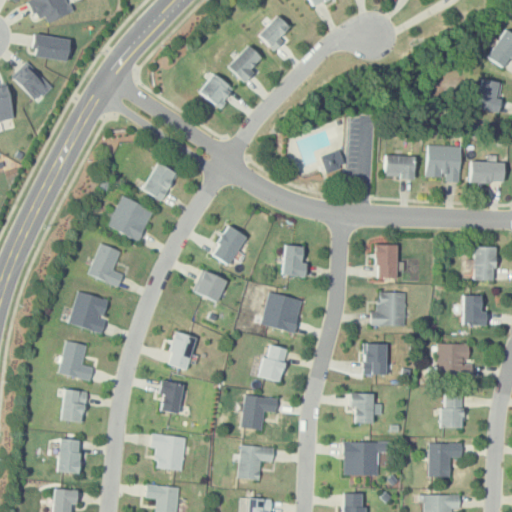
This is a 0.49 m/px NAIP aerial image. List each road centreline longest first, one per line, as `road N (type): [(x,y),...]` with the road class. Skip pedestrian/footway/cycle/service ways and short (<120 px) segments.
road 1 (residential): [(107,511),(119,386),(134,327),(190,210),(272,97),(313,55),(341,32),(381,32)]
road 2 (residential): [(104,83),(300,205),(511,220)]
road 3 (residential): [(302,511),(340,213)]
road 4 (residential): [(0,292),(25,228),(104,83)]
road 5 (residential): [(491,511),(498,406),(511,347)]
